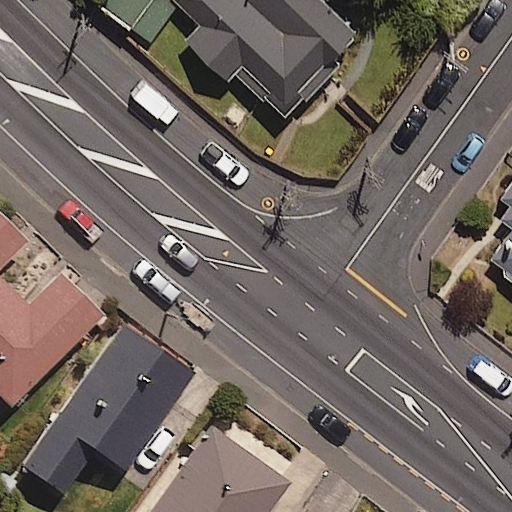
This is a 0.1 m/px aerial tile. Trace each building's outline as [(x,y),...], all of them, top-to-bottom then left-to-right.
[(173,0),(104,0),(147,33),(173,0)] [(181,0),(199,17),(186,30),(228,71),(235,64),(282,110),(361,31),(329,0),(181,0)] [(511,188),(492,216),(511,230),(511,255),(504,266),(511,271),(511,188)] [(0,257),(20,237),(0,217),(0,397),(3,401),(92,310),(50,270),(20,301),(0,281),(0,257)] [(187,370),(119,321),(18,462),(57,490),(89,446),(118,466),(187,370)] [(260,511),(283,481),(206,425),(143,511),(260,511)] [(328,466),(305,450),(282,485),(305,501),(328,466)]
